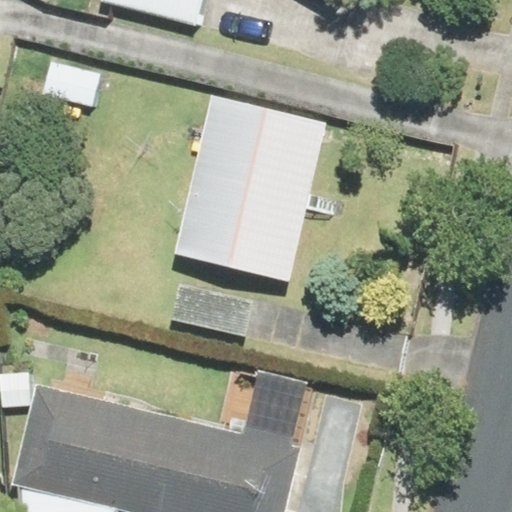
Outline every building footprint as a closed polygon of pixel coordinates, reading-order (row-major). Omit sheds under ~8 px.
[(116,0),(115,5),(210,29),(216,0),(116,0)] [(332,0),(348,9),(353,0),(332,0)] [(112,73),(56,63),(49,101),(105,112),(112,73)] [(227,101),(189,259),(307,287),(345,129),(227,101)] [(267,303),(190,282),(179,322),(256,343),(267,303)] [(30,491),(31,511),(133,511),(296,511),(314,441),(261,428),(258,442),(54,391),(30,491)]
